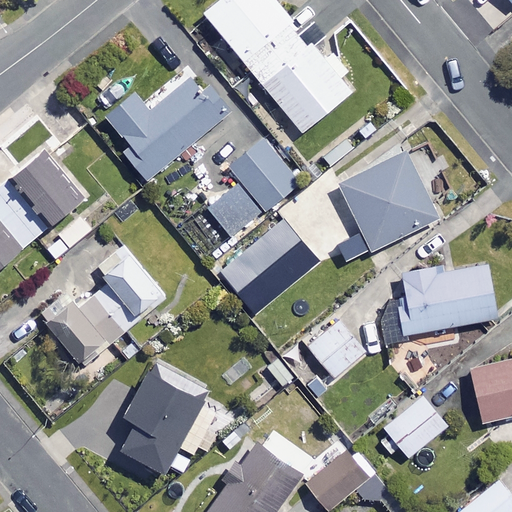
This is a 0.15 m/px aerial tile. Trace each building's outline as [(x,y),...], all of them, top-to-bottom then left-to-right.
[(329,62),(278,0),(226,0),(209,14),(305,133),(355,93),(340,75),(347,69),(336,56),(329,62)] [(228,118),(187,68),(144,103),(138,96),(105,123),(151,180),(228,118)] [(300,184),(266,141),(233,167),(267,210),(300,184)] [(14,178),(55,224),(57,222),(60,225),(89,200),(47,151),(14,178)] [(440,219),(408,153),(342,186),(374,251),(440,219)] [(55,224),(14,178),(0,190),(0,220),(25,250),(55,224)] [(262,213),(241,186),(212,208),(233,235),(262,213)] [(222,271),(257,314),(321,263),(286,219),(222,271)] [(0,273),(24,254),(0,226),(0,273)] [(169,296),(126,245),(101,266),(113,280),(81,307),(69,292),(44,313),(87,364),(169,296)] [(381,303),(388,345),(412,340),(411,334),(500,318),(490,259),(405,273),(409,298),(381,303)] [(368,352),(339,317),(308,343),(336,378),(368,352)] [(295,379),(277,357),(265,367),(283,389),(295,379)] [(511,416),(511,360),(474,369),(487,422),(511,416)] [(213,395),(159,364),(131,415),(140,420),(124,448),(169,473),(213,395)] [(450,425),(424,394),(385,426),(411,457),(450,425)] [(245,464),(238,460),(224,480),(230,484),(210,511),(279,511),(305,475),(259,443),(245,464)] [(376,469),(356,444),(309,484),(330,508),(376,469)] [(511,511),(511,491),(501,478),(458,511),(511,511)]
